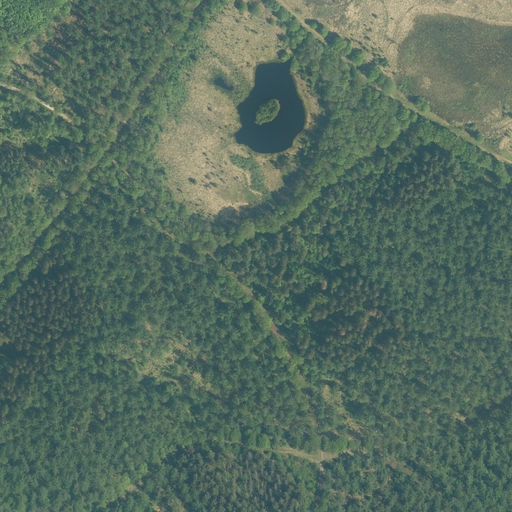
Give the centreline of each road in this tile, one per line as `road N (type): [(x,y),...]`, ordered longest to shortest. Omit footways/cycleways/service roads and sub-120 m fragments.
road 1 (track): [(323,457),(314,416),(262,312),(102,150)]
road 2 (track): [(102,511),(166,459),(196,446),(323,457)]
road 3 (track): [(323,457),(404,445),(511,390)]
road 4 (track): [(102,150),(206,0)]
road 5 (track): [(0,278),(102,150)]
road 6 (track): [(102,150),(53,110),(2,85)]
